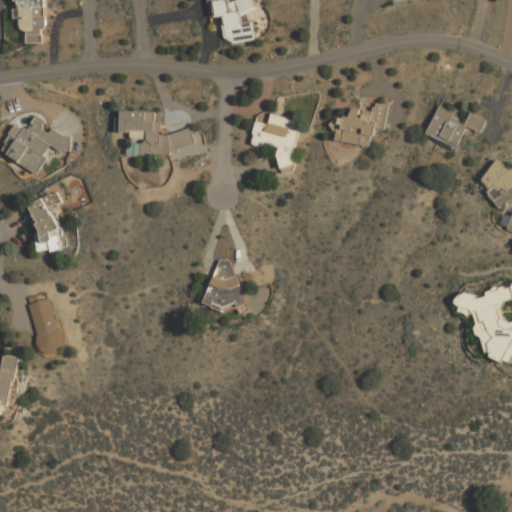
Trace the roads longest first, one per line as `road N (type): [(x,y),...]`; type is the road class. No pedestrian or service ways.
road 1 (residential): [(0,77),(131,62),(228,73),(406,42),(457,46),(511,64)]
road 2 (residential): [(151,64),(139,0),(91,11),(91,65)]
road 3 (residential): [(228,73),(228,195)]
